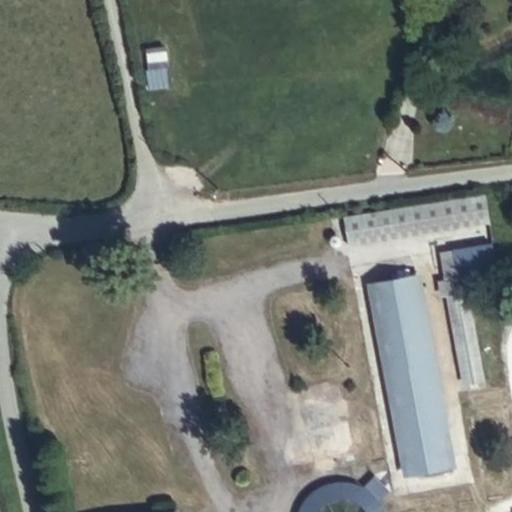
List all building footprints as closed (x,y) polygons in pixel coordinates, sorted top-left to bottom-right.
[(418,209),(348,215),(350,230),(419,223),(418,209)] [(486,385),(472,291),(500,287),(494,246),(443,253),(462,388),(486,385)] [(412,273),(370,282),(411,470),(453,461),(412,273)] [(315,462),(359,452),(351,419),(310,429),(315,462)] [(381,511),(371,479),(303,501),(307,511),(381,511)]
